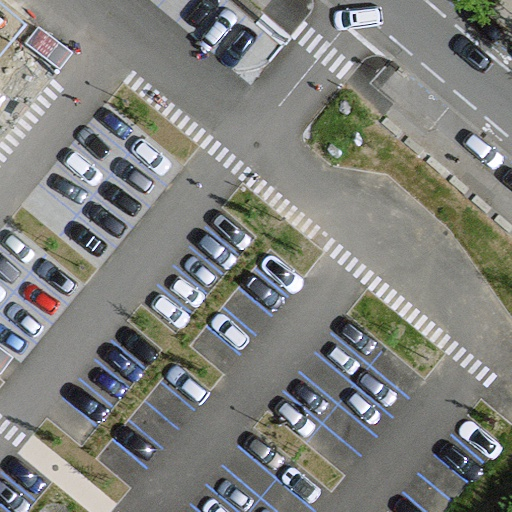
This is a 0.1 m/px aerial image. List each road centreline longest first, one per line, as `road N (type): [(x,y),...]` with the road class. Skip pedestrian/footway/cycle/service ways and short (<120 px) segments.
road 1 (unknown): [(358,0),(246,131)]
road 2 (tertiary): [(387,0),(511,105)]
